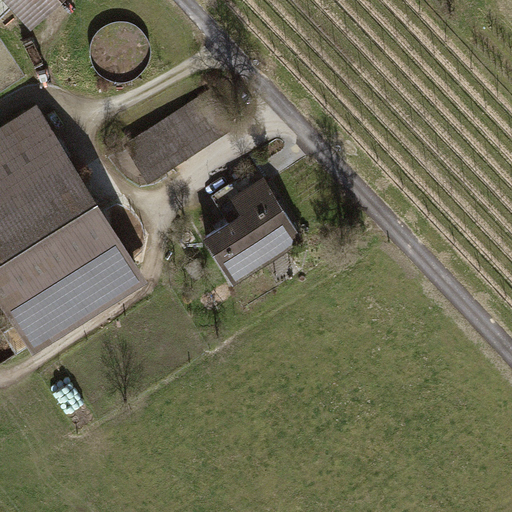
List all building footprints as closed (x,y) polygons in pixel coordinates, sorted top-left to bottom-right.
[(1,0),(0,0),(0,18),(1,19),(11,9),(1,0)] [(13,0),(32,20),(53,0),(13,0)] [(208,92),(143,134),(165,168),(230,126),(208,92)] [(36,103),(0,125),(0,283),(35,340),(142,274),(36,103)] [(245,210),(206,234),(233,277),(301,234),(265,178),(236,196),(245,210)]
